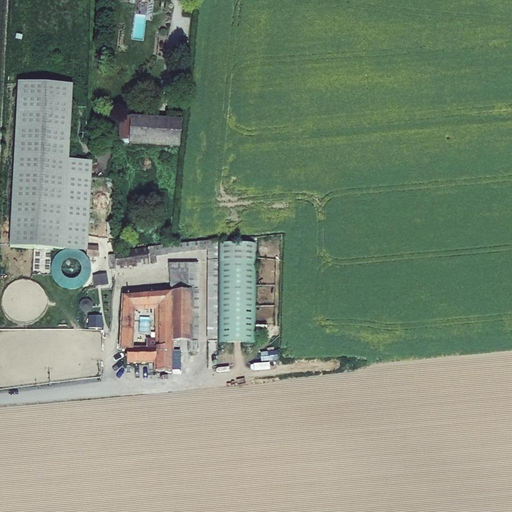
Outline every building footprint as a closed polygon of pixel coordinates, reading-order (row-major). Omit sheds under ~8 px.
[(11,247),(65,250),(73,85),(20,82),(11,247)] [(121,117),(120,143),(181,146),(182,120),(121,117)] [(70,160),(65,250),(88,251),(93,161),(70,160)] [(218,238),(115,253),(117,270),(157,264),(156,256),(171,254),(171,253),(209,248),(208,340),(217,340),(218,238)] [(219,285),(219,340),(223,340),(242,340),(256,340),(256,337),(257,241),(219,241),(219,285)] [(100,246),(89,245),(89,255),(99,256),(100,246)] [(197,263),(167,263),(168,273),(186,273),(186,280),(168,282),(169,292),(197,289),(197,263)] [(108,283),(107,274),(96,276),(97,285),(108,283)] [(198,352),(197,289),(169,292),(123,295),(136,307),(160,307),(160,347),(173,348),(180,348),(180,341),(188,341),(189,352),(198,352)] [(136,307),(123,295),(120,350),(128,350),(128,363),(156,363),(157,373),(173,371),(173,348),(160,347),(134,347),(136,307)] [(100,320),(95,314),(90,320),(95,325),(100,320)]
